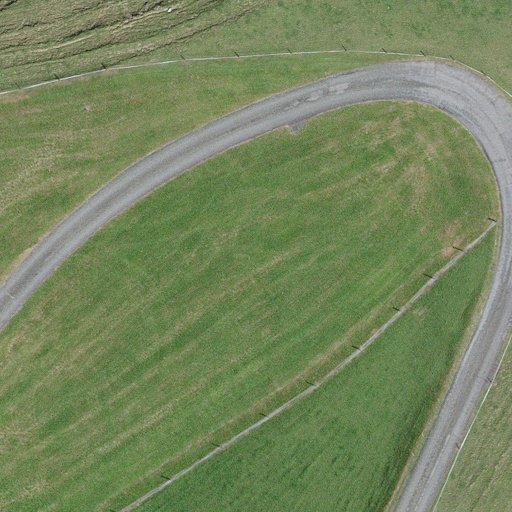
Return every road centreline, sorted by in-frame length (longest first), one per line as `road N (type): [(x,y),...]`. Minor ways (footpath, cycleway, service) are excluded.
road 1 (track): [(0,318),(37,270),(144,176),(267,121),(369,88),(448,89),(505,149),(511,228)]
road 2 (track): [(511,261),(413,511)]
